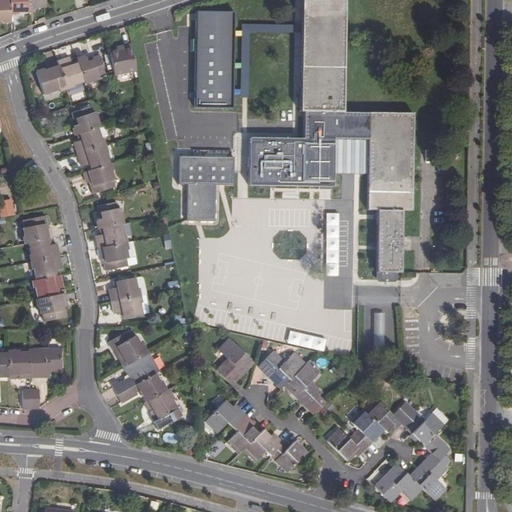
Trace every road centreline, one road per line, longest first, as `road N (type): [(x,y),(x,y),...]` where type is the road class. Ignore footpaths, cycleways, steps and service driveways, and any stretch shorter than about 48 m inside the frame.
road 1 (unclassified): [(487,511),(494,0)]
road 2 (residential): [(87,362),(85,294),(65,192),(22,119),(7,52)]
road 3 (residential): [(109,454),(317,506)]
road 4 (unknown): [(229,139),(182,132),(156,3)]
road 5 (secondary): [(165,0),(7,52)]
